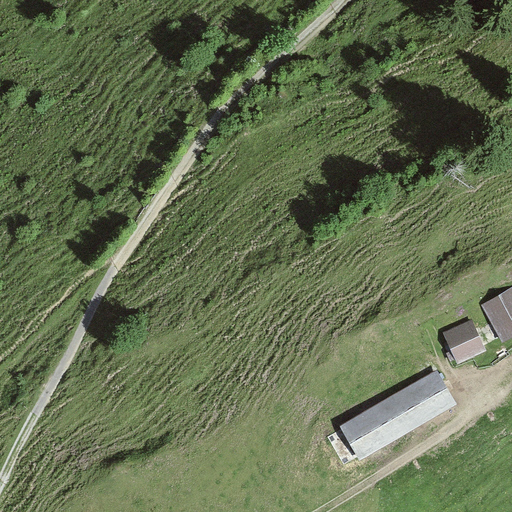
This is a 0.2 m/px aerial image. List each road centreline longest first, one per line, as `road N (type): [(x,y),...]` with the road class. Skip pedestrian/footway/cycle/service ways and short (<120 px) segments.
road 1 (track): [(0,487),(114,273),(225,107),(343,0)]
road 2 (track): [(492,390),(450,431),(318,511)]
